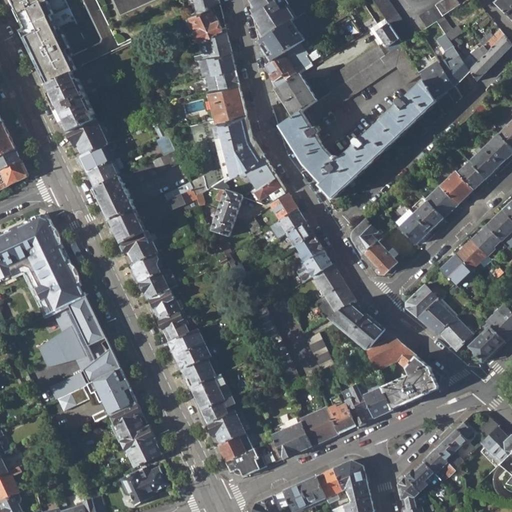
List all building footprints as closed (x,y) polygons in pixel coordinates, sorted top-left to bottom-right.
[(26,42),(48,87),(81,70),(71,48),(74,47),(67,33),(64,35),(55,16),(59,15),(51,0),(9,0),(10,1),(11,0),(12,0),(15,7),(14,8),(15,12),(18,11),(31,39),(26,42)] [(195,0),(198,13),(213,6),(220,3),(218,0),(195,0)] [(254,15),(260,41),(292,21),(297,18),(289,5),(291,3),(289,0),(250,0),(252,9),(257,14),(254,15)] [(289,0),(291,3),(289,5),(297,18),(305,12),(316,5),(323,0),(289,0)] [(372,0),(385,19),(389,23),(399,38),(402,43),(413,36),(388,0),(372,0)] [(443,0),(419,16),(426,27),(437,20),(441,18),(462,4),(458,0),(443,0)] [(511,0),(500,0),(497,3),(500,7),(511,18),(511,0)] [(305,12),(318,33),(330,25),(316,5),(305,12)] [(188,18),(199,41),(205,38),(223,30),(213,6),(198,13),(188,18)] [(477,20),(482,26),(493,18),(487,12),(477,20)] [(451,31),(441,18),(437,20),(443,30),(446,35),(451,31)] [(399,38),(389,23),(385,19),(377,24),(370,29),(381,44),(384,42),(391,51),(401,44),(402,43),(399,38)] [(427,41),(431,38),(443,30),(437,20),(426,27),(420,31),(427,41)] [(261,44),(273,62),(284,55),(302,43),(305,41),(292,21),(260,41),(261,44)] [(457,27),(451,31),(446,35),(451,42),(461,33),(457,27)] [(226,28),(223,30),(205,38),(209,57),(232,51),(226,28)] [(478,47),(464,60),(471,71),(477,80),(511,44),(511,43),(501,29),(495,35),(483,46),(480,49),(478,47)] [(434,43),(446,35),(443,30),(431,38),(434,43)] [(480,43),(483,46),(495,35),(493,32),(480,43)] [(203,58),(207,58),(209,57),(205,38),(199,41),(203,58)] [(288,82),(287,79),(311,63),(307,56),(309,55),(302,43),(284,55),(273,62),(267,66),(268,68),(272,74),(270,76),(274,81),(272,83),(277,90),(288,82)] [(332,92),(319,102),(310,108),(320,120),(396,66),(408,84),(421,76),(419,74),(416,68),(401,44),(391,51),(385,55),(332,92)] [(325,82),(332,92),(385,55),(382,50),(378,45),(325,82)] [(448,60),(441,65),(455,86),(471,71),(464,60),(455,48),(446,54),(446,57),(448,60)] [(198,60),(201,76),(208,75),(210,74),(236,67),(232,51),(209,57),(207,58),(203,58),(198,60)] [(435,55),(416,68),(419,74),(439,61),(435,55)] [(48,87),(70,132),(97,120),(126,106),(103,59),(81,70),(48,87)] [(441,65),(439,61),(419,74),(421,76),(427,86),(435,99),(455,86),(441,65)] [(287,79),(288,82),(301,74),(313,66),(311,63),(287,79)] [(208,75),(212,90),(239,83),(236,67),(210,74),(208,75)] [(277,90),(296,118),(302,114),(310,108),(319,102),(301,74),(288,82),(277,90)] [(210,91),(217,120),(246,112),(239,83),(212,90),(210,91)] [(437,102),(435,99),(427,86),(406,106),(404,104),(398,109),(400,112),(366,143),(365,142),(362,145),(360,143),(355,148),(357,151),(341,166),(338,163),(340,162),(339,159),(336,161),(326,151),(319,139),(320,139),(317,135),(320,133),(315,126),(312,128),(302,114),(296,118),(282,127),(308,169),(325,185),(322,188),(323,189),(334,199),(437,102)] [(204,177),(191,184),(193,189),(196,196),(213,186),(237,171),(245,166),(264,154),(252,137),(246,112),(217,120),(191,126),(204,177)] [(70,132),(81,157),(109,144),(97,120),(70,132)] [(511,121),(499,135),(511,147),(511,121)] [(0,123),(0,157),(18,149),(4,122),(0,123)] [(511,147),(499,135),(484,148),(500,164),(511,152),(511,147)] [(81,157),(89,173),(112,162),(116,160),(109,144),(81,157)] [(484,148),(470,162),(486,179),(500,164),(484,148)] [(0,172),(23,161),(18,149),(0,157),(0,172)] [(126,175),(131,186),(180,162),(175,151),(126,175)] [(250,173),(258,187),(277,176),(264,154),(245,166),(237,171),(241,179),(250,173)] [(89,173),(97,188),(119,178),(117,174),(120,173),(119,169),(124,167),(120,158),(116,160),(112,162),(89,173)] [(0,189),(29,176),(30,175),(23,161),(0,172),(0,189)] [(470,162),(458,173),(474,190),(486,179),(470,162)] [(456,172),(441,187),(458,205),(474,190),(458,173),(456,172)] [(287,191),(277,176),(258,187),(251,192),(254,197),(256,196),(258,199),(261,197),(264,202),(267,203),(287,191)] [(97,188),(112,220),(136,209),(121,177),(119,178),(97,188)] [(164,196),(168,202),(193,189),(191,184),(190,183),(164,196)] [(425,200),(427,201),(444,219),(458,205),(441,187),(440,186),(425,200)] [(168,202),(172,211),(185,204),(189,212),(199,207),(196,196),(193,189),(168,202)] [(214,232),(225,255),(230,253),(231,252),(225,240),(226,236),(230,237),(244,197),(226,191),(224,198),(213,231),(214,232)] [(271,206),(281,221),(299,209),(289,195),(271,206)] [(427,201),(414,213),(432,231),(444,219),(427,201)] [(176,218),(189,212),(185,204),(172,211),(176,218)] [(112,220),(123,243),(147,232),(136,209),(112,220)] [(279,239),(288,234),(307,222),(299,209),(281,221),(271,227),(279,239)] [(511,230),(511,218),(504,210),(487,225),(501,240),(507,247),(509,248),(511,245),(511,231),(511,230)] [(416,246),(432,231),(414,213),(413,214),(399,227),(399,228),(416,246)] [(46,301),(53,314),(85,299),(79,285),(81,284),(70,261),(68,262),(67,261),(62,251),(65,250),(51,222),(49,221),(47,222),(41,220),(41,217),(38,216),(29,220),(30,223),(18,229),(17,226),(9,229),(11,232),(0,236),(0,278),(2,282),(14,276),(13,272),(24,267),(32,270),(35,276),(40,288),(37,289),(43,302),(46,301)] [(249,223),(257,236),(263,232),(255,220),(249,223)] [(351,237),(363,255),(378,240),(382,236),(366,220),(355,230),(351,237)] [(288,234),(296,246),(315,235),(307,222),(288,234)] [(473,239),(488,255),(495,249),(500,254),(507,247),(501,240),(487,225),(473,239)] [(123,243),(133,264),(157,254),(147,232),(123,243)] [(301,256),(305,263),(325,251),(315,235),(296,246),(302,254),(301,256)] [(473,239),(457,254),(473,270),(488,255),(473,239)] [(388,250),(378,240),(363,255),(364,256),(379,272),(386,273),(399,260),(395,257),(388,250)] [(392,246),(388,250),(395,257),(399,253),(392,246)] [(305,282),(314,277),(333,265),(325,251),(305,263),(296,269),(305,282)] [(133,264),(141,281),(161,272),(165,270),(162,263),(162,259),(159,253),(157,254),(133,264)] [(235,263),(230,253),(225,255),(229,262),(230,265),(235,263)] [(477,275),(473,270),(457,254),(442,269),(457,285),(466,276),(472,280),(477,275)] [(232,270),(239,282),(247,277),(240,265),(232,270)] [(314,277),(326,296),(345,283),(333,265),(314,277)] [(28,274),(36,290),(37,289),(40,288),(35,276),(32,270),(24,267),(13,272),(14,276),(15,277),(24,273),(28,274)] [(165,270),(161,272),(168,290),(170,289),(176,286),(169,268),(165,270)] [(141,281),(149,299),(168,290),(161,272),(141,281)] [(337,313),(356,300),(345,283),(326,296),(316,302),(327,320),(330,317),(337,313)] [(407,307),(419,318),(439,299),(440,299),(425,284),(406,302),(407,307)] [(149,299),(160,320),(180,311),(170,289),(168,290),(149,299)] [(29,375),(65,359),(79,351),(107,338),(88,298),(85,299),(53,314),(49,317),(10,335),(29,375)] [(438,334),(440,332),(455,317),(439,299),(419,318),(438,334)] [(330,317),(366,350),(367,350),(385,330),(363,311),(356,300),(337,313),(330,317)] [(53,314),(46,301),(43,302),(42,303),(49,317),(53,314)] [(487,321),(491,325),(505,340),(511,332),(511,311),(505,304),(487,321)] [(254,315),(288,387),(301,381),(266,307),(254,315)] [(160,320),(170,342),(194,331),(184,309),(180,311),(160,320)] [(457,316),(455,317),(440,332),(456,349),(473,334),(457,316)] [(483,361),(505,340),(491,325),(470,346),(475,351),(475,353),(483,361)] [(170,342),(177,356),(206,342),(199,329),(194,331),(170,342)] [(307,340),(322,371),(331,367),(335,365),(321,334),(307,340)] [(409,376),(384,387),(393,410),(439,389),(441,376),(394,337),(367,350),(366,350),(376,371),(398,362),(407,370),(409,375),(409,376)] [(177,356),(184,370),(209,358),(212,357),(206,342),(177,356)] [(80,354),(79,351),(65,359),(66,362),(80,354)] [(184,370),(192,387),(217,376),(209,358),(184,370)] [(138,402),(130,386),(122,368),(103,377),(89,384),(93,394),(97,392),(102,403),(105,401),(108,409),(111,415),(114,414),(138,402)] [(192,387),(203,410),(233,396),(222,374),(217,376),(192,387)] [(380,380),(360,389),(362,396),(365,395),(375,418),(393,410),(384,387),(380,380)] [(355,398),(347,401),(357,426),(375,418),(365,395),(362,396),(360,389),(358,386),(351,389),(355,398)] [(58,400),(64,412),(90,399),(84,387),(58,400)] [(203,410),(210,423),(230,414),(227,409),(236,404),(233,396),(203,410)] [(347,401),(329,409),(340,434),(357,426),(347,401)] [(121,441),(124,440),(150,428),(138,402),(114,414),(118,424),(114,426),(121,441)] [(301,420),(302,423),(312,446),(340,434),(329,409),(329,407),(301,420)] [(111,415),(108,409),(93,416),(96,423),(111,415)] [(210,423),(220,445),(247,433),(236,411),(230,414),(210,423)] [(492,418),(479,431),(487,439),(501,425),(492,418)] [(274,436),(276,441),(284,459),(312,446),(302,423),(274,436)] [(462,424),(436,450),(456,471),(461,466),(464,462),(455,453),(467,441),(466,440),(472,433),(462,424)] [(486,479),(494,471),(501,464),(511,453),(511,434),(501,425),(487,439),(482,444),(488,450),(486,452),(493,458),(480,471),(486,479)] [(158,443),(150,428),(124,440),(136,467),(162,455),(157,444),(158,443)] [(220,445),(228,461),(255,449),(247,433),(220,445)] [(277,462),(284,459),(276,441),(269,444),(277,462)] [(269,444),(255,449),(228,461),(233,472),(235,471),(235,473),(242,475),(243,474),(244,476),(277,462),(269,444)] [(436,450),(424,463),(434,473),(435,475),(443,467),(452,476),(456,472),(456,471),(436,450)] [(511,453),(501,464),(511,471),(511,478),(509,482),(511,483),(511,453)] [(0,456),(0,476),(11,471),(4,455),(0,456)] [(73,467),(75,467),(76,472),(82,471),(83,474),(84,477),(88,475),(84,459),(72,464),(73,467)] [(354,461),(336,469),(345,488),(349,486),(356,500),(334,509),(335,511),(372,511),(375,511),(365,467),(354,461)] [(424,463),(407,479),(421,492),(430,484),(426,481),(434,473),(424,463)] [(0,476),(0,499),(1,502),(19,493),(21,492),(13,476),(22,471),(20,467),(11,471),(0,476)] [(130,492),(136,505),(154,497),(152,493),(168,485),(160,467),(150,472),(148,467),(123,480),(127,490),(130,492)] [(336,469),(318,477),(327,496),(345,488),(336,469)] [(318,477),(302,484),(310,504),(327,496),(318,477)] [(401,486),(406,511),(418,508),(416,497),(421,492),(407,479),(401,486)] [(453,493),(467,507),(465,487),(465,481),(453,493)] [(302,484),(286,492),(292,504),(295,511),(310,504),(302,484)] [(254,511),(281,511),(285,510),(286,506),(292,504),(286,492),(255,505),(254,511)] [(5,511),(35,511),(34,509),(26,511),(24,511),(20,503),(22,500),(19,493),(1,502),(5,511)] [(60,505),(61,508),(62,511),(98,511),(97,508),(95,500),(79,505),(80,508),(71,511),(68,502),(60,505)]
